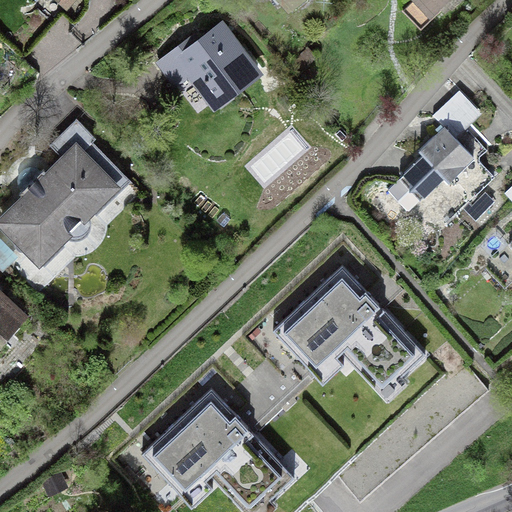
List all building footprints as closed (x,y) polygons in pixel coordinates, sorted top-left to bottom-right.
[(439,9),(435,5),(439,0),(411,0),(402,10),(420,28),(439,9)] [(4,35),(26,55),(47,33),(45,31),(25,13),(4,35)] [(170,77),(185,65),(214,103),(256,72),(221,26),(198,43),(193,35),(159,61),(170,77)] [(58,241),(63,236),(76,239),(85,235),(90,226),(89,221),(86,214),(91,208),(96,213),(130,180),(92,142),(95,138),(76,119),(50,145),(61,156),(46,171),(43,169),(20,192),(25,198),(1,221),(44,265),(63,246),(58,241)] [(387,188),(408,210),(444,176),(448,180),(473,156),(444,126),(418,150),(422,155),(387,188)] [(511,240),(485,267),(504,288),(511,280),(511,240)] [(392,366),(401,375),(425,353),(342,264),(273,329),(304,363),(324,345),(335,356),(347,346),(362,362),(356,367),(372,384),(392,366)] [(0,333),(19,313),(0,296),(0,333)] [(467,365),(338,476),(359,501),(488,389),(467,365)] [(261,489),(270,498),(294,476),(211,387),(142,452),(174,486),(193,468),(204,480),(215,469),(231,485),(225,491),(241,508),(261,489)]
